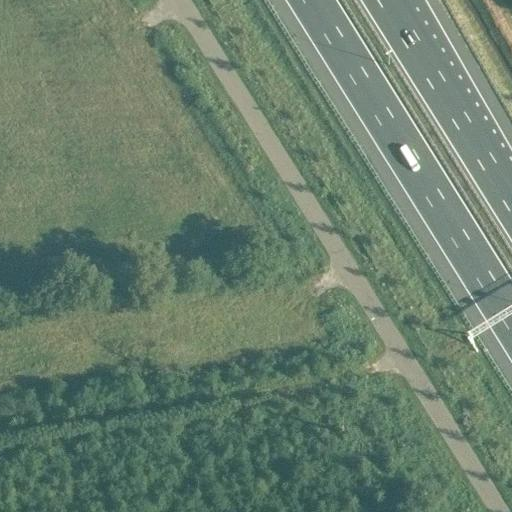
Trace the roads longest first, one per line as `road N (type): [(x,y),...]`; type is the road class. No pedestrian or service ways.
road 1 (unclassified): [(501,511),(178,0)]
road 2 (motorway): [(314,0),(511,316)]
road 3 (motorway): [(511,199),(387,0)]
